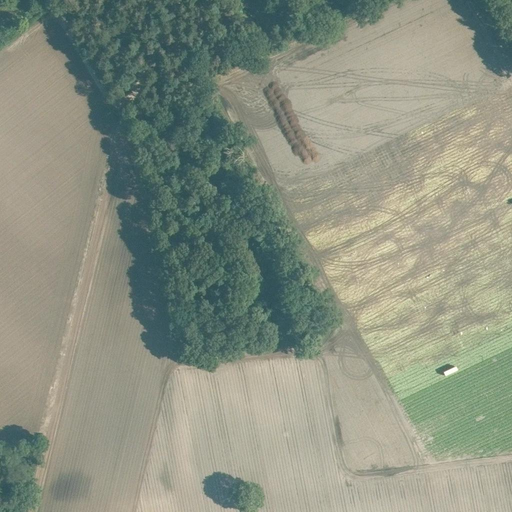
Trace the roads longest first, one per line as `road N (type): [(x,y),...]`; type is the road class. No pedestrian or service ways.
road 1 (track): [(122,114),(183,362),(313,354),(323,364),(345,478),(511,456)]
road 2 (track): [(31,511),(122,114)]
road 3 (track): [(122,114),(50,0)]
road 4 (track): [(122,114),(177,0)]
